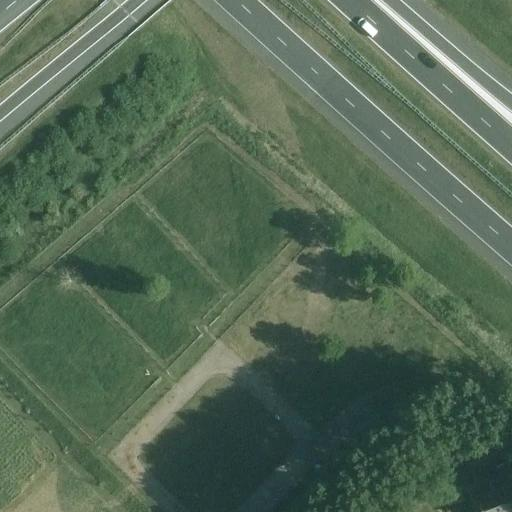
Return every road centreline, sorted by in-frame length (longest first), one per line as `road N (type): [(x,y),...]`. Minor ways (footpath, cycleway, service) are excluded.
road 1 (motorway): [(240,0),(511,246)]
road 2 (motorway): [(0,114),(139,0)]
road 3 (motorway): [(511,135),(378,22)]
road 4 (motorway): [(511,102),(474,71),(378,22)]
